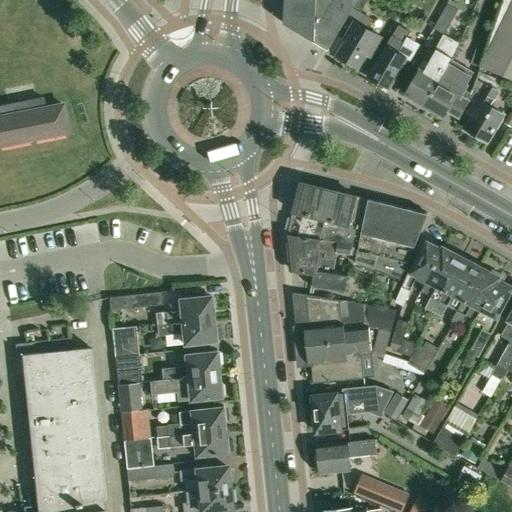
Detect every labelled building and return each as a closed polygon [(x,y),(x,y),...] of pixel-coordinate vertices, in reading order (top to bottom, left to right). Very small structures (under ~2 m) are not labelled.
[(284,0),(283,23),(311,40),(327,50),(337,33),(352,7),(356,0),(284,0)] [(511,0),(503,0),(481,66),(511,78),(511,0)] [(459,10),(448,4),(434,28),(445,34),(459,10)] [(359,68),(367,54),(371,56),(382,37),(366,28),(372,19),(352,7),(337,33),(344,37),(344,38),(345,39),(337,55),(346,60),(345,62),(353,67),(354,65),(359,68)] [(419,46),(405,39),(410,31),(398,25),(368,76),(389,88),(406,59),(410,62),(419,46)] [(485,44),(480,41),(475,48),(471,62),(477,63),(481,50),(485,44)] [(412,101),(423,107),(451,61),(452,60),(454,57),(438,48),(424,72),(419,69),(405,93),(414,98),(412,101)] [(452,60),(451,61),(423,107),(434,114),(436,111),(444,116),(448,110),(461,118),(474,95),(465,91),(470,84),(468,83),(474,73),(452,60)] [(499,90),(487,83),(469,113),(473,115),(465,128),(475,134),(474,136),(483,141),(484,139),(487,141),(495,126),(498,128),(503,118),(501,117),(503,113),(490,105),(499,90)] [(0,145),(67,132),(62,104),(44,108),(42,97),(0,105),(0,145)] [(359,245),(369,199),(300,182),(290,223),(288,234),(324,240),(359,245)] [(400,280),(428,214),(369,199),(359,245),(356,255),(355,262),(380,272),(400,280)] [(356,255),(359,245),(324,240),(288,234),(290,266),(292,270),(314,274),(312,286),(344,292),(347,274),(334,271),(337,252),(356,255)] [(442,250),(427,242),(412,271),(409,270),(407,275),(396,301),(402,305),(416,278),(423,282),(419,290),(421,291),(425,283),(442,250)] [(433,311),(462,257),(454,253),(456,250),(444,245),(442,250),(425,283),(421,291),(430,295),(425,306),(433,311)] [(447,304),(456,309),(462,298),(463,298),(480,267),(481,267),(482,264),(471,259),(470,261),(462,257),(433,311),(441,315),(447,304)] [(498,279),(501,274),(489,268),(488,271),(481,267),(480,267),(463,298),(462,298),(456,309),(450,320),(460,325),(466,314),(475,319),(479,312),(498,279)] [(482,328),(474,342),(469,352),(478,357),(483,347),(499,317),(497,316),(511,287),(511,286),(498,279),(479,312),(475,319),(473,322),(482,328)] [(160,293),(129,296),(130,307),(161,304),(160,293)] [(388,307),(366,304),(340,300),(306,294),(309,326),(301,327),(305,364),(311,363),(314,383),(365,378),(362,353),(372,351),(372,350),(372,349),(369,326),(366,326),(366,319),(391,323),(395,308),(388,307)] [(157,324),(211,318),(209,297),(178,300),(180,311),(156,313),(157,324)] [(506,368),(511,357),(511,315),(510,319),(511,320),(511,338),(509,343),(501,357),(490,376),(492,377),(487,385),(494,389),(499,381),(506,368)] [(183,344),(193,343),(213,340),(211,318),(157,324),(158,335),(182,333),(183,344)] [(398,319),(391,343),(401,345),(403,337),(408,322),(398,319)] [(114,357),(140,354),(139,336),(127,337),(126,327),(111,328),(114,357)] [(411,356),(417,343),(403,337),(401,345),(399,351),(411,356)] [(103,511),(103,508),(101,509),(100,500),(106,499),(90,348),(70,349),(69,339),(27,343),(15,344),(16,357),(22,356),(37,506),(42,506),(42,511),(103,511)] [(417,343),(411,356),(409,361),(425,370),(438,348),(425,340),(422,346),(417,343)] [(163,380),(217,374),(214,352),(184,355),(185,367),(161,369),(163,380)] [(114,357),(117,385),(138,382),(143,382),(140,354),(114,357)] [(177,401),(199,398),(219,396),(217,374),(163,380),(149,381),(151,395),(177,392),(177,401)] [(117,385),(120,412),(141,410),(138,382),(117,385)] [(316,432),(347,429),(346,411),(368,409),(379,414),(381,411),(379,410),(390,389),(377,385),(339,389),(340,393),(313,396),(316,432)] [(428,405),(415,397),(414,398),(404,415),(417,423),(428,405)] [(448,408),(450,405),(440,399),(436,397),(429,409),(426,415),(420,425),(434,433),(448,408)] [(157,437),(222,429),(220,408),(190,411),(190,412),(178,413),(179,424),(156,426),(157,437)] [(147,437),(145,423),(144,409),(141,410),(120,412),(123,440),(139,438),(147,437)] [(470,430),(447,417),(432,442),(456,455),(470,430)] [(194,455),(205,454),(225,452),(222,429),(157,437),(158,448),(169,446),(193,444),(194,455)] [(484,443),(470,435),(460,453),(473,461),(484,443)] [(126,467),(142,465),(139,438),(123,440),(126,467)] [(349,456),(358,455),(379,453),(378,439),(347,443),(347,442),(318,445),(320,473),(351,470),(349,456)] [(501,481),(501,480),(506,471),(483,458),(478,468),(487,473),(501,481)] [(511,461),(506,471),(501,480),(511,486),(511,461)] [(126,467),(127,480),(176,475),(174,462),(142,465),(126,467)] [(482,474),(461,462),(453,475),(474,488),(482,474)] [(187,490),(228,486),(226,466),(179,471),(180,480),(186,480),(187,490)] [(353,491),(400,511),(409,494),(360,473),(353,491)] [(183,511),(188,511),(211,510),(231,507),(228,486),(187,490),(188,503),(182,504),(183,511)] [(410,511),(433,511),(435,508),(418,498),(410,511)]
